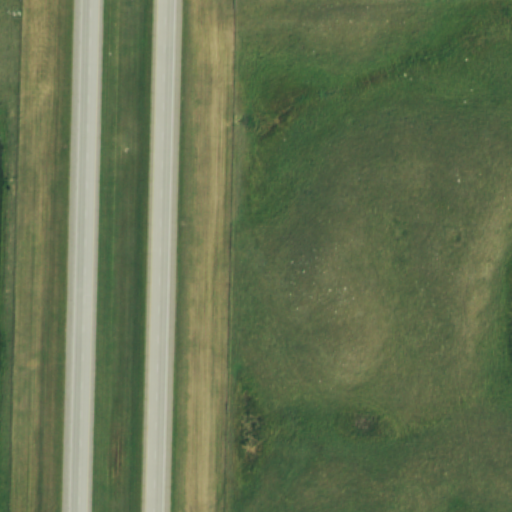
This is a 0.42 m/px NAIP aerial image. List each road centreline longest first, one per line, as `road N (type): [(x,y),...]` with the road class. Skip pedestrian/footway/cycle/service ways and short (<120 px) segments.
road 1 (motorway): [(92,0),(81,511)]
road 2 (motorway): [(166,511),(177,0)]
